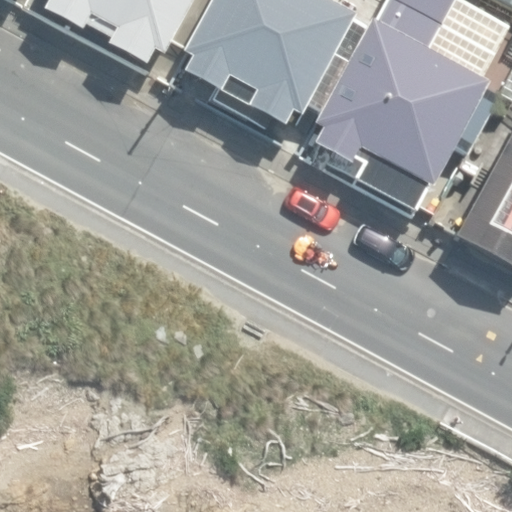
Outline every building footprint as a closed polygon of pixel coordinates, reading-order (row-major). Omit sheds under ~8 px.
[(107,48),(145,68),(153,53),(164,59),(195,0),(50,0),(43,13),(82,34),(86,28),(111,41),(107,48)] [(247,110),(284,130),(292,116),(301,120),(356,17),(324,0),(213,0),(183,56),(190,60),(182,75),(220,96),(222,93),(248,107),(247,110)] [(364,196),(412,221),(416,213),(416,212),(429,188),(434,191),(490,82),(447,59),(467,21),(451,12),(456,0),(386,0),(371,30),(368,28),(317,126),(323,130),(314,147),(332,157),(327,167),(368,188),(364,196)] [(486,51),(511,64),(511,5),(509,4),(486,51)] [(511,134),(455,240),(511,271),(511,134)]
